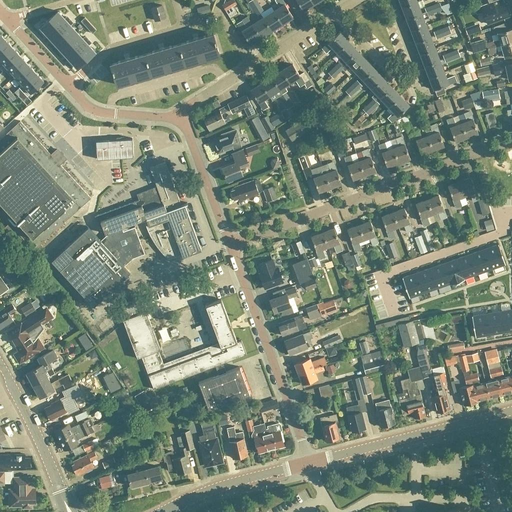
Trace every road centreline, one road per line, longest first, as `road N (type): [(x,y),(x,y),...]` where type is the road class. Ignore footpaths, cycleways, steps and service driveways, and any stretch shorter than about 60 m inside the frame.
road 1 (residential): [(229,246),(511,141)]
road 2 (residential): [(308,464),(229,246)]
road 3 (residential): [(180,113),(92,113),(0,14)]
road 4 (tertiary): [(308,464),(511,411)]
road 5 (residential): [(180,113),(356,0)]
road 6 (tertiary): [(165,511),(222,486),(308,464)]
road 7 (residential): [(229,246),(180,113)]
road 8 (tertiary): [(58,490),(0,371)]
